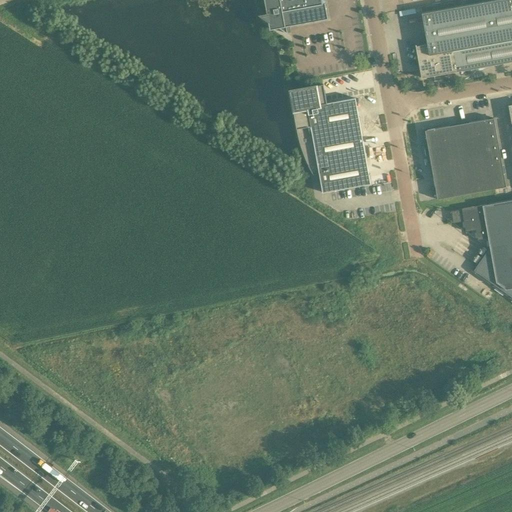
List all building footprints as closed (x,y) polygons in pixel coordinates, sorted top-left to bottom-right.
[(264,0),(267,14),(260,15),(268,21),(270,30),(279,28),(288,34),(286,27),(328,19),(325,3),(322,4),(321,0),(264,0)] [(511,0),(493,0),(421,13),(427,44),(416,46),(421,78),(511,61),(511,0)] [(309,166),(313,174),(319,173),(322,192),(370,184),(355,98),(326,103),(323,85),(290,91),(297,130),(300,142),(303,151),(306,159),(309,166)] [(506,187),(494,118),(424,130),(437,199),(506,187)] [(475,274),(511,300),(511,199),(461,209),(465,231),(476,230),(478,240),(487,238),(489,248),(476,266),(479,268),(475,274)]
